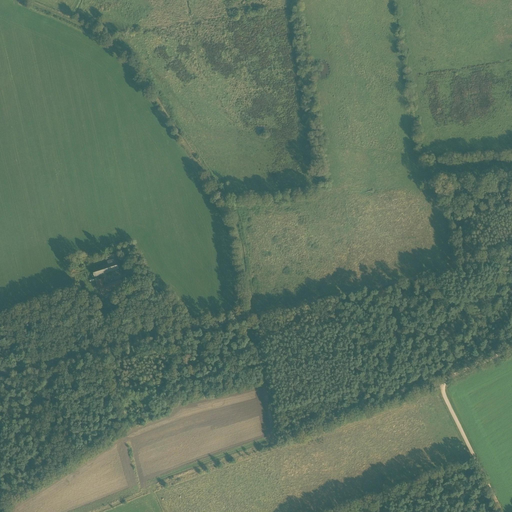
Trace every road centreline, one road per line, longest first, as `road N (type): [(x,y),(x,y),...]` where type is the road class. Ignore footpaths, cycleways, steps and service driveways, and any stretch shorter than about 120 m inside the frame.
road 1 (track): [(275,442),(237,224),(131,65),(104,39),(24,0)]
road 2 (unclassified): [(0,376),(511,257)]
road 3 (track): [(496,511),(438,382)]
